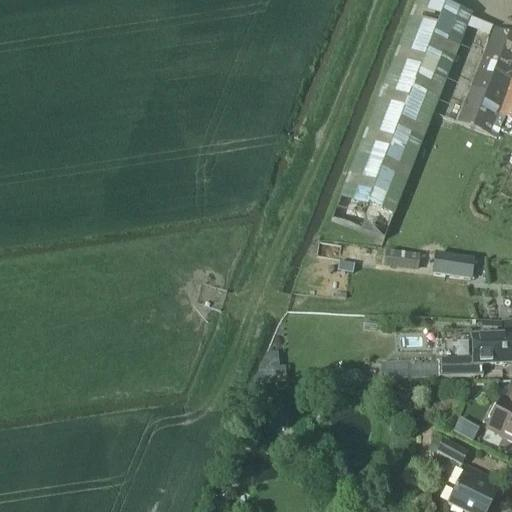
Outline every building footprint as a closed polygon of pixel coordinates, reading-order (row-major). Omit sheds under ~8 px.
[(511,119),(511,36),(470,20),(471,16),(428,0),(416,0),(330,221),(385,242),(434,114),(491,137),(499,115),(511,119)] [(385,252),(383,269),(417,273),(419,256),(385,252)] [(433,256),(431,276),(461,280),(471,281),(473,261),(472,261),(433,256)] [(439,379),(470,378),(483,378),(483,367),(511,366),(511,335),(471,337),(471,359),(438,360),(439,379)] [(421,363),(380,364),(381,381),(421,380),(421,363)] [(283,366),(261,369),(254,385),(285,382),(283,366)] [(505,392),(487,428),(507,438),(506,441),(511,443),(511,382),(509,383),(505,392)] [(409,414),(403,425),(415,432),(421,421),(409,414)] [(443,442),(434,438),(427,451),(437,455),(437,456),(462,467),(469,454),(443,441),(443,442)] [(466,467),(446,507),(456,511),(488,511),(498,491),(489,487),(492,479),(466,467)]
